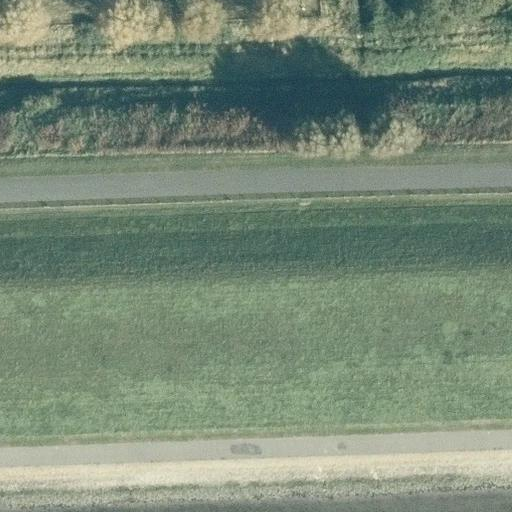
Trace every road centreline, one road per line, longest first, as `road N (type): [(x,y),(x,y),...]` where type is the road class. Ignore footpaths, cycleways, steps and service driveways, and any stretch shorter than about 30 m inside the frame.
road 1 (residential): [(511,179),(0,199)]
road 2 (track): [(511,440),(0,458)]
